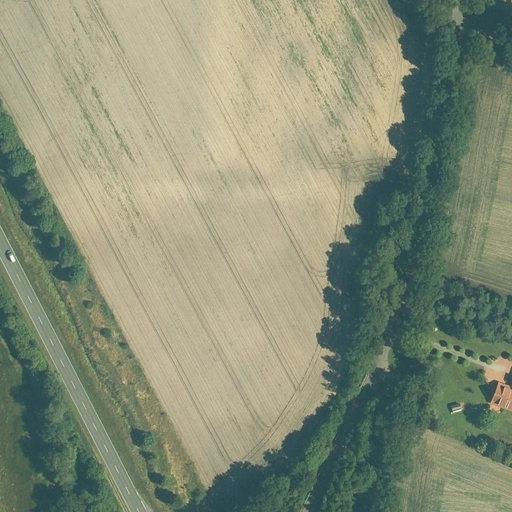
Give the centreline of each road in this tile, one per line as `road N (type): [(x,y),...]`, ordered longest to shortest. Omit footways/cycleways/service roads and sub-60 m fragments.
road 1 (unclassified): [(303,511),(385,348),(407,282),(460,33)]
road 2 (primary): [(0,243),(136,511)]
road 3 (unknown): [(359,511),(385,348)]
